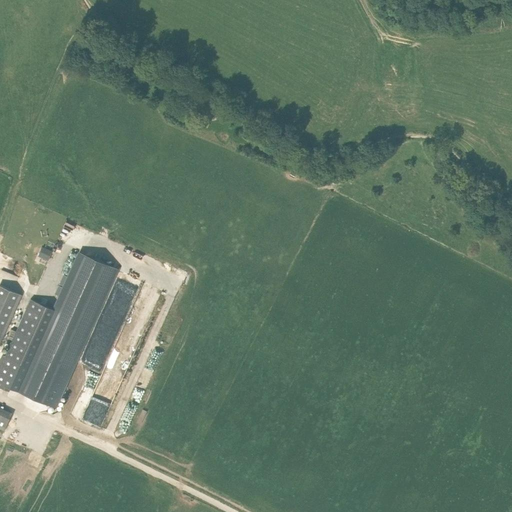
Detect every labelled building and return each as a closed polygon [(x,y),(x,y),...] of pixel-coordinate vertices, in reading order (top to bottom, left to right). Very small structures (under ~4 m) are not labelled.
[(204,106),(207,101),(195,95),(189,92),(186,97),(193,100),(204,106)] [(37,257),(48,261),(52,252),(42,247),(37,257)] [(33,398),(61,410),(122,272),(94,260),(39,383),(33,398)] [(0,344),(22,295),(0,285),(0,344)] [(23,393),(59,312),(31,299),(5,356),(2,354),(0,359),(0,386),(9,391),(11,388),(23,393)] [(91,364),(104,369),(116,337),(117,337),(118,333),(109,329),(99,353),(101,353),(97,361),(93,359),(91,364)] [(95,396),(87,419),(104,425),(122,376),(113,373),(109,385),(103,399),(95,396)] [(0,428),(4,430),(11,415),(0,409),(0,428)]
